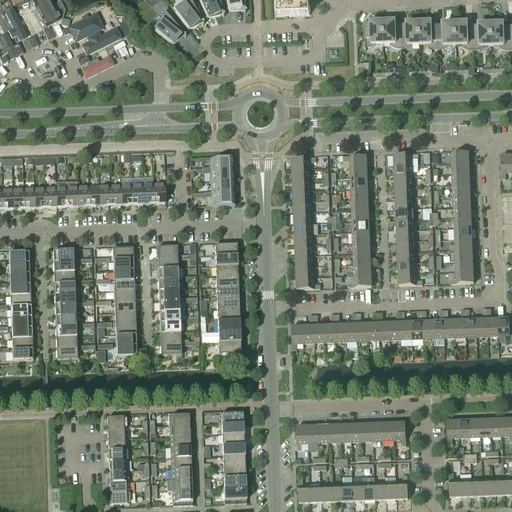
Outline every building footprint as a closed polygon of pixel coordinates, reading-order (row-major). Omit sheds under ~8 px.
[(59,24),(46,0),(34,0),(48,29),(59,24)] [(203,26),(189,0),(186,0),(184,2),(183,4),(181,7),(180,9),(174,14),(188,31),(200,22),(203,26)] [(223,18),(218,0),(198,0),(207,20),(221,13),(223,18)] [(244,15),(243,0),(225,0),(228,13),(244,9),(244,15)] [(278,0),(278,2),(275,2),(276,18),(309,16),(308,0),(278,0)] [(41,32),(27,4),(17,9),(31,37),(41,32)] [(26,40),(12,11),(2,16),(16,45),(26,40)] [(185,38),(164,14),(165,15),(163,17),(161,19),(160,22),(160,24),(159,27),(154,32),(171,47),(181,35),(185,39),(185,38)] [(94,15),(67,29),(73,42),(101,28),(94,15)] [(401,50),(400,25),(394,25),(394,23),(388,23),(388,22),(387,23),(382,24),(383,46),(390,45),(390,47),(392,48),(393,49),(395,50),(397,50),(399,50),(401,50)] [(383,46),(382,24),(377,24),(377,23),(376,24),(364,24),(364,23),(365,43),(363,44),(362,45),(362,47),(362,48),(363,49),(365,50),(365,51),(366,51),(366,50),(368,50),(370,49),(372,48),(374,47),(376,46),(383,46)] [(437,51),(436,26),(430,26),(430,24),(424,24),(424,23),(423,23),(423,24),(418,24),(419,46),(426,46),(426,48),(428,49),(429,50),(431,50),(433,51),(435,51),(437,51)] [(419,46),(418,24),(413,24),(412,24),(400,25),(401,50),(403,50),(405,50),(407,49),(409,49),(410,48),(412,46),(419,46)] [(455,47),(454,25),(449,25),(449,24),(449,25),(436,26),(437,51),(439,51),(441,51),(443,50),(445,49),(446,48),(448,47),(455,47)] [(473,52),(472,26),(466,26),(466,24),(460,25),(460,24),(459,24),(459,25),(454,25),(455,47),(462,47),(462,48),(464,50),(465,50),(467,51),(469,52),(471,52),(473,52)] [(509,52),(508,27),(502,27),(502,25),(496,25),(496,24),(495,25),(490,26),(491,47),(498,47),(498,49),(500,50),(501,51),(503,52),(505,52),(507,53),(509,52)] [(491,47),(490,26),(485,26),(485,25),(485,26),(472,26),(473,52),(476,52),(477,51),(479,51),(481,50),(483,49),(484,48),(491,47)] [(11,48),(0,26),(0,52),(0,53),(11,48)] [(53,40),(48,30),(43,33),(48,42),(53,40)] [(104,32),(76,46),(82,59),(110,45),(104,32)] [(38,47),(33,38),(28,40),(33,50),(38,47)] [(23,55),(18,45),(13,48),(17,58),(23,55)] [(113,51),(85,65),(91,78),(119,64),(113,51)] [(89,63),(86,58),(77,62),(80,68),(89,63)] [(469,165),(468,154),(444,155),(445,160),(451,159),(451,166),(469,165)] [(411,168),(411,161),(417,161),(417,156),(393,157),(394,169),(411,168)] [(367,170),(366,158),(343,159),(343,164),(349,163),(349,170),(367,170)] [(511,175),(511,172),(511,158),(500,158),(501,182),(505,182),(505,175),(511,175)] [(233,172),(233,159),(209,160),(210,170),(201,171),(201,175),(210,175),(210,173),(233,172)] [(309,172),(309,165),(315,165),(315,160),(291,161),(292,172),(309,172)] [(469,176),(469,165),(451,166),(452,177),(469,176)] [(412,178),(411,168),(394,169),(394,179),(412,178)] [(367,180),(367,170),(349,170),(350,181),(367,180)] [(234,184),(233,172),(210,173),(210,175),(210,185),(234,184)] [(310,182),(309,172),(292,172),(292,183),(310,182)] [(469,187),(469,176),(452,177),(452,188),(469,187)] [(412,189),(412,178),(394,179),(394,190),(412,189)] [(368,191),(367,180),(350,181),(350,192),(368,191)] [(310,193),(310,182),(292,183),(293,194),(310,193)] [(56,210),(67,209),(66,189),(66,184),(55,184),(55,189),(56,210)] [(67,209),(77,209),(77,189),(77,184),(66,184),(66,189),(67,209)] [(234,196),(234,184),(210,185),(211,194),(211,197),(234,196)] [(165,206),(164,185),(153,186),(153,206),(165,206)] [(142,207),(142,186),(131,187),(132,207),(142,207)] [(153,206),(153,186),(142,186),(142,207),(153,206)] [(110,208),(109,187),(99,188),(99,208),(110,208)] [(121,207),(120,187),(109,187),(110,208),(121,207)] [(132,207),(131,187),(120,187),(121,207),(132,207)] [(470,198),(469,187),(452,188),(452,199),(470,198)] [(88,209),(88,188),(77,189),(77,209),(88,209)] [(99,208),(99,188),(88,188),(88,209),(99,208)] [(55,189),(44,190),(45,210),(56,210),(55,189)] [(412,200),(412,189),(394,190),(395,201),(412,200)] [(34,211),(33,190),(23,191),(24,211),(34,211)] [(45,210),(44,190),(33,190),(34,211),(45,210)] [(13,211),(12,191),(1,191),(2,212),(13,211)] [(24,211),(23,191),(12,191),(13,211),(24,211)] [(368,202),(368,191),(350,192),(350,203),(368,202)] [(311,204),(310,193),(293,194),(293,205),(311,204)] [(235,208),(234,196),(211,197),(211,194),(202,195),(202,199),(211,199),(211,209),(235,208)] [(470,210),(470,198),(452,199),(453,210),(470,210)] [(413,212),(412,200),(395,201),(395,212),(413,212)] [(368,213),(368,202),(350,203),(351,213),(368,213)] [(311,215),(311,204),(293,205),(293,216),(311,215)] [(471,220),(470,210),(453,210),(453,221),(471,220)] [(413,222),(413,212),(395,212),(396,223),(413,222)] [(369,224),(368,213),(351,213),(351,224),(369,224)] [(311,226),(311,215),(293,216),(294,226),(311,226)] [(471,231),(471,220),(453,221),(454,231),(471,231)] [(414,233),(413,222),(396,223),(396,234),(414,233)] [(369,234),(369,224),(351,224),(352,235),(369,234)] [(312,236),(311,226),(294,226),(294,237),(312,236)] [(472,242),(471,231),(454,231),(454,242),(472,242)] [(414,244),(414,233),(396,234),(397,245),(414,244)] [(370,245),(369,234),(352,235),(352,246),(370,245)] [(312,247),(312,236),(294,237),(295,248),(312,247)] [(472,252),(472,242),(454,242),(454,253),(472,252)] [(414,255),(414,244),(397,245),(397,255),(414,255)] [(370,256),(370,245),(352,246),(352,257),(370,256)] [(237,258),(236,248),(236,246),(214,247),(214,256),(211,256),(211,259),(237,258)] [(313,258),(312,247),(295,248),(295,259),(313,258)] [(177,260),(177,249),(156,249),(157,260),(177,260)] [(133,261),(132,250),(111,251),(111,252),(112,252),(112,262),(133,261)] [(73,264),(73,253),(73,252),(52,253),(53,264),(73,264)] [(472,264),(472,252),(454,253),(455,264),(472,264)] [(29,265),(28,254),(8,255),(8,256),(8,266),(29,265)] [(415,266),(414,255),(397,255),(397,266),(415,266)] [(370,267),(370,256),(352,257),(353,267),(370,267)] [(237,268),(237,258),(211,259),(211,261),(215,261),(215,269),(237,268)] [(313,269),(313,258),(295,259),(295,269),(313,269)] [(177,270),(177,260),(157,260),(157,271),(177,270)] [(133,272),(133,261),(112,262),(113,273),(133,272)] [(74,274),(73,264),(53,264),(53,275),(74,274)] [(473,274),(472,264),(455,264),(455,275),(473,274)] [(29,276),(29,265),(8,266),(9,277),(29,276)] [(415,276),(415,266),(397,266),(398,277),(415,276)] [(371,278),(370,267),(353,267),(353,279),(371,278)] [(237,279),(237,268),(215,269),(215,278),(211,278),(212,280),(237,279)] [(313,280),(313,269),(295,269),(296,281),(313,280)] [(178,281),(177,270),(157,271),(157,282),(178,281)] [(133,283),(133,272),(113,273),(113,284),(133,283)] [(74,285),(74,274),(53,275),(54,286),(74,285)] [(473,286),(473,274),(455,275),(456,282),(449,282),(449,286),(473,286)] [(30,287),(29,276),(9,277),(9,288),(30,287)] [(422,287),(422,283),(416,283),(415,276),(398,277),(398,288),(422,287)] [(371,289),(371,278),(353,279),(354,285),(347,286),(348,290),(371,289)] [(238,290),(237,279),(212,280),(212,283),(215,283),(216,291),(238,290)] [(320,291),(320,287),(314,287),(313,280),(296,281),(296,292),(320,291)] [(178,292),(178,281),(157,282),(158,293),(178,292)] [(134,294),(133,283),(113,284),(114,295),(134,294)] [(74,296),(74,285),(54,286),(54,297),(74,296)] [(30,298),(30,287),(9,288),(10,298),(30,298)] [(238,301),(238,290),(216,291),(216,299),(212,299),(212,302),(238,301)] [(179,303),(178,292),(158,293),(158,304),(179,303)] [(134,305),(134,294),(114,295),(114,305),(134,305)] [(75,307),(74,296),(54,297),(54,308),(75,307)] [(30,308),(30,298),(10,298),(10,309),(30,308)] [(239,312),(238,301),(212,302),(212,304),(216,304),(217,313),(239,312)] [(179,314),(179,303),(158,304),(159,314),(179,314)] [(135,315),(134,305),(114,305),(114,316),(135,315)] [(75,317),(75,307),(54,308),(55,318),(75,317)] [(31,319),(30,308),(10,309),(10,320),(31,319)] [(239,323),(239,312),(217,313),(217,321),(213,321),(213,324),(239,323)] [(179,324),(179,314),(159,314),(159,325),(179,324)] [(135,326),(135,315),(114,316),(115,327),(135,326)] [(75,324),(75,317),(55,318),(55,329),(76,328),(79,328),(79,326),(80,326),(79,324),(75,324)] [(31,330),(31,319),(10,320),(11,331),(31,330)] [(487,339),(486,321),(476,322),(476,339),(487,339)] [(498,338),(497,321),(486,321),(487,339),(498,338)] [(510,344),(509,321),(497,321),(498,338),(505,338),(505,344),(510,344)] [(466,340),(465,322),(454,323),(455,340),(466,340)] [(476,339),(476,322),(465,322),(466,340),(476,339)] [(240,333),(239,323),(213,324),(213,326),(217,326),(217,334),(240,333)] [(433,341),(433,323),(422,324),(422,341),(433,341)] [(444,340),(443,323),(433,323),(433,341),(444,340)] [(455,340),(454,323),(443,323),(444,340),(455,340)] [(180,335),(179,324),(159,325),(159,336),(180,335)] [(412,342),(411,324),(400,325),(401,342),(412,342)] [(422,341),(422,324),(411,324),(412,342),(422,341)] [(379,343),(378,325),(367,326),(368,343),(379,343)] [(390,343),(389,325),(378,325),(379,343),(390,343)] [(401,342),(400,325),(389,325),(390,343),(401,342)] [(135,337),(135,326),(115,327),(115,338),(135,337)] [(357,344),(357,326),(346,327),(346,344),(357,344)] [(368,343),(367,326),(357,326),(357,344),(368,343)] [(325,345),(324,327),(313,328),(314,345),(325,345)] [(336,345),(335,327),(324,327),(325,345),(336,345)] [(346,344),(346,327),(335,327),(336,345),(346,344)] [(76,339),(76,328),(55,329),(56,340),(76,339)] [(303,346),(303,328),(291,329),(292,352),(297,352),(296,346),(303,346)] [(314,345),(313,328),(303,328),(303,346),(314,345)] [(32,341),(31,330),(11,331),(11,342),(32,341)] [(240,344),(240,333),(217,334),(218,342),(214,342),(214,345),(240,344)] [(180,346),(180,335),(159,336),(160,347),(180,346)] [(136,348),(135,337),(115,338),(116,348),(136,348)] [(76,350),(76,339),(56,340),(56,351),(76,350)] [(32,352),(32,341),(11,342),(12,352),(32,352)] [(240,356),(240,344),(214,345),(214,347),(218,347),(218,356),(240,356)] [(181,357),(180,346),(160,347),(160,358),(181,357),(181,356),(181,357)] [(136,359),(136,348),(116,348),(116,359),(115,360),(136,359)] [(77,361),(76,350),(56,351),(56,362),(77,361)] [(32,363),(32,356),(32,352),(12,352),(12,363),(12,364),(32,363)] [(243,426),(243,416),(243,415),(220,415),(221,424),(217,424),(217,427),(243,426)] [(189,428),(189,417),(169,417),(169,429),(189,428)] [(127,430),(126,419),(106,420),(107,431),(127,430)] [(511,444),(511,420),(501,421),(501,438),(508,438),(509,445),(511,444)] [(501,438),(501,421),(490,422),(491,439),(501,438)] [(469,439),(468,422),(458,423),(458,440),(469,439)] [(480,439),(479,422),(468,422),(469,439),(480,439)] [(491,439),(490,422),(479,422),(480,439),(491,439)] [(458,440),(458,423),(446,423),(447,447),(452,447),(452,440),(458,440)] [(394,443),(394,425),(383,426),(384,443),(394,443)] [(406,448),(405,425),(394,425),(394,443),(401,442),(401,449),(406,448)] [(243,437),(243,426),(217,427),(217,429),(221,429),(221,438),(243,437)] [(362,444),(361,426),(351,427),(351,444),(362,444)] [(373,444),(372,426),(361,426),(362,444),(373,444)] [(384,443),(383,426),(372,426),(373,444),(384,443)] [(340,445),(340,427),(329,428),(330,445),(340,445)] [(351,444),(351,427),(340,427),(340,445),(351,444)] [(189,439),(189,428),(169,429),(169,439),(189,439)] [(308,446),(307,428),(296,429),(297,453),(301,452),(301,446),(308,446)] [(319,446),(318,428),(307,428),(308,446),(319,446)] [(330,445),(329,428),(318,428),(319,446),(330,445)] [(127,441),(127,430),(107,431),(107,442),(127,441)] [(244,447),(243,437),(221,438),(222,446),(218,446),(218,448),(244,447)] [(190,449),(189,439),(169,439),(170,450),(190,449)] [(128,452),(127,441),(107,442),(108,453),(128,452)] [(244,458),(244,447),(218,448),(218,451),(222,451),(222,459),(244,458)] [(190,460),(190,449),(170,450),(170,461),(190,460)] [(128,463),(128,452),(108,453),(108,463),(128,463)] [(245,469),(244,458),(222,459),(222,467),(219,468),(219,470),(245,469)] [(191,471),(190,460),(170,461),(171,472),(191,471)] [(128,473),(128,463),(108,463),(108,474),(128,473)] [(245,480),(245,469),(219,470),(219,472),(223,472),(223,481),(245,480)] [(191,482),(191,471),(171,472),(171,483),(191,482)] [(129,484),(128,473),(108,474),(109,485),(129,484)] [(511,497),(511,473),(510,474),(510,480),(503,480),(504,498),(511,497)] [(460,499),(460,482),(453,483),(453,476),(448,476),(449,500),(460,499)] [(408,501),(407,478),(402,478),(402,484),(395,484),(396,502),(408,501)] [(245,491),(245,480),(223,481),(223,489),(219,489),(220,491),(245,491)] [(504,498),(503,480),(492,481),(493,498),(504,498)] [(482,499),(481,481),(471,482),(471,499),(482,499)] [(493,498),(492,481),(481,481),(482,499),(493,498)] [(192,493),(191,482),(171,483),(172,493),(192,493)] [(310,505),(309,488),(303,488),(302,482),(298,482),(299,505),(310,505)] [(471,499),(471,482),(460,482),(460,499),(471,499)] [(129,495),(129,484),(109,485),(109,496),(129,495)] [(396,502),(395,484),(385,485),(385,502),(396,502)] [(364,503),(363,485),(352,486),(353,503),(364,503)] [(375,503),(374,485),(363,485),(364,503),(375,503)] [(385,502),(385,485),(374,485),(375,503),(385,502)] [(342,504),(342,486),(331,487),(331,504),(342,504)] [(353,503),(352,486),(342,486),(342,504),(353,503)] [(321,505),(320,487),(309,488),(310,505),(321,505)] [(331,504),(331,487),(320,487),(321,505),(331,504)] [(246,502),(245,491),(220,491),(220,494),(223,494),(224,503),(246,502)] [(192,508),(192,496),(192,493),(172,493),(172,509),(192,508)] [(130,506),(129,495),(109,496),(110,507),(130,506)]
